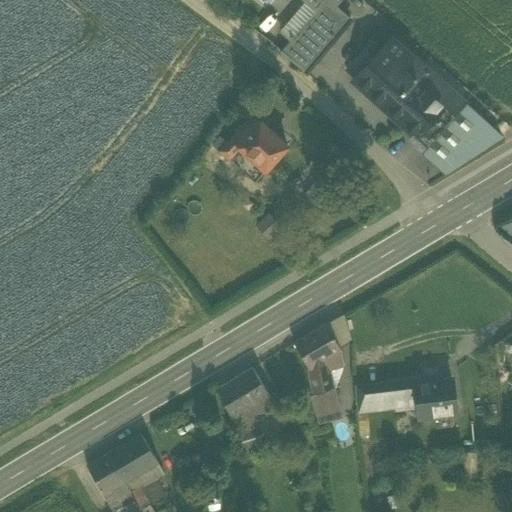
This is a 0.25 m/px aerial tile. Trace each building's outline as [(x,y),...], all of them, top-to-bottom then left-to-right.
[(312,61),(313,62),(349,19),(326,0),(324,0),(317,8),(289,42),(312,61)] [(324,0),(308,0),(317,8),(324,0)] [(366,43),(379,54),(391,39),(379,29),(366,43)] [(435,101),(422,115),(422,116),(425,112),(430,116),(434,111),(443,120),(460,99),(391,39),(379,54),(408,80),(411,78),(435,101)] [(312,61),(289,42),(281,51),(285,54),(304,71),(312,61)] [(363,46),(375,57),(379,54),(366,43),(363,46)] [(355,80),(409,129),(422,115),(435,101),(411,78),(408,80),(379,54),(375,57),(355,80)] [(409,129),(355,80),(350,85),(411,139),(415,134),(409,129)] [(464,103),(460,99),(443,120),(434,111),(430,116),(425,112),(422,116),(422,115),(409,129),(415,134),(411,139),(435,161),(434,162),(446,172),(500,137),(464,103)] [(239,147),(265,170),(287,146),(252,114),(226,143),(219,151),(229,159),(239,147)] [(212,146),(219,151),(226,143),(219,137),(212,146)] [(349,178),(360,189),(367,181),(356,170),(349,178)] [(304,194),(321,209),(337,191),(320,176),(304,194)] [(258,227),(267,237),(277,228),(268,218),(258,227)] [(511,221),(501,227),(511,236),(511,221)] [(330,384),(329,372),(327,356),(343,347),(328,322),(294,342),(309,369),(308,370),(310,386),(330,384)] [(345,364),(343,347),(327,356),(329,372),(345,364)] [(233,418),(240,434),(258,427),(250,408),(254,405),(260,414),(275,404),(269,396),(252,367),(215,389),(233,418)] [(418,408),(419,417),(456,412),(452,379),(440,381),(439,376),(378,383),(381,407),(394,405),(394,399),(416,396),(418,408)] [(355,386),(357,409),(381,407),(378,383),(355,386)] [(309,387),(314,420),(336,416),(330,384),(310,386),(309,387)] [(381,407),(357,409),(357,413),(395,408),(395,411),(418,408),(416,396),(394,399),(394,405),(381,407)] [(288,407),(293,419),(312,411),(307,399),(288,407)] [(263,444),(258,427),(240,434),(236,435),(241,450),(263,444)] [(140,434),(107,454),(124,482),(136,475),(142,486),(156,477),(163,473),(140,434)] [(130,492),(124,482),(107,454),(87,466),(103,494),(113,488),(123,507),(134,500),(130,492)] [(139,486),(149,504),(165,495),(156,477),(142,486),(136,475),(124,482),(130,492),(139,486)] [(134,500),(140,509),(149,504),(139,486),(130,492),(134,500)]
